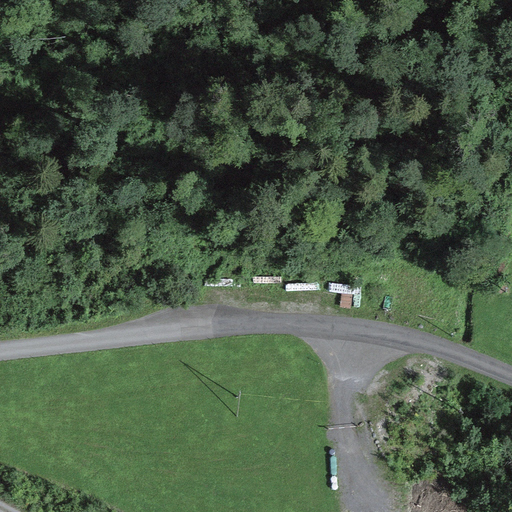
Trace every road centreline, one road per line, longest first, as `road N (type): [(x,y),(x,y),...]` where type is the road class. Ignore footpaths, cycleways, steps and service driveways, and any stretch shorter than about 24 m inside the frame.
road 1 (track): [(0,351),(199,327),(343,326)]
road 2 (track): [(343,326),(344,427),(360,488),(355,511)]
road 3 (track): [(343,326),(435,346),(511,379)]
